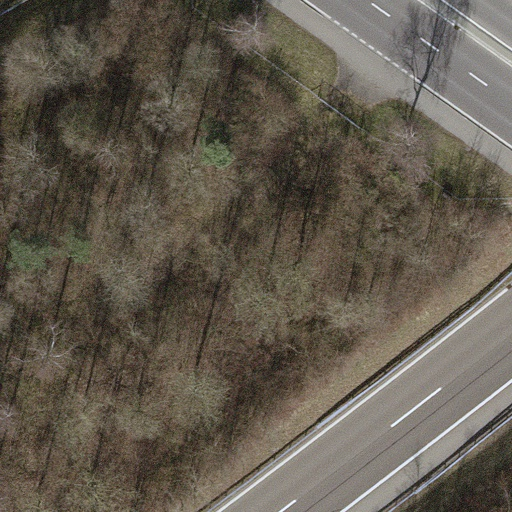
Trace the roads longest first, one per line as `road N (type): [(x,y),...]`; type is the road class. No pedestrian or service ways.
road 1 (motorway): [(283,511),(511,334)]
road 2 (tertiary): [(349,0),(511,116)]
